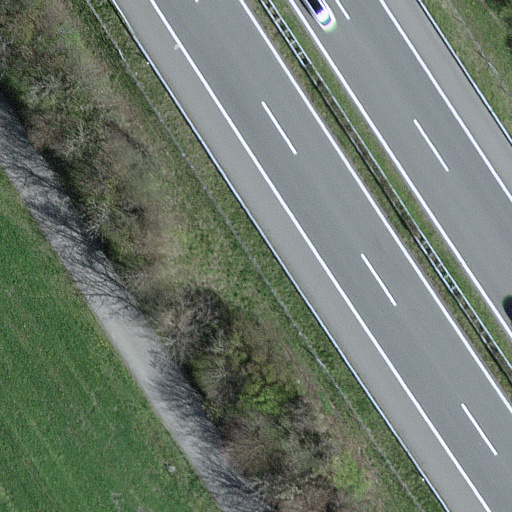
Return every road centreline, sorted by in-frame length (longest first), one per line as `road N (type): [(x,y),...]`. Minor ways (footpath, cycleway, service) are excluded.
road 1 (motorway): [(190,0),(511,483)]
road 2 (unclassified): [(248,511),(0,129)]
road 3 (motorway): [(511,266),(336,0)]
